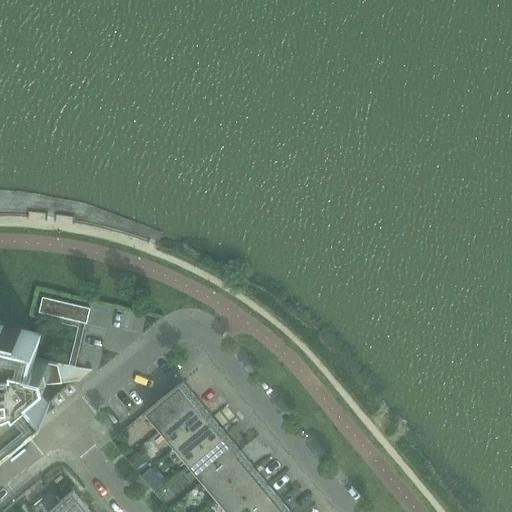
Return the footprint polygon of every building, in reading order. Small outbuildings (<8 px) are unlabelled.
[(39,312),(86,323),(87,323),(90,309),(43,298),(39,312)] [(0,324),(0,446),(21,429),(24,433),(38,422),(35,418),(50,405),(48,404),(47,405),(34,388),(35,387),(34,386),(51,372),(49,362),(35,359),(36,357),(34,357),(39,336),(41,336),(41,334),(22,330),(23,325),(6,321),(5,326),(0,324)] [(102,362),(118,345),(110,338),(94,355),(102,362)] [(147,411),(162,429),(197,400),(182,382),(147,411)] [(162,429),(176,446),(211,417),(197,400),(162,429)] [(176,446),(190,463),(226,434),(211,417),(176,446)] [(190,463),(205,481),(240,451),(226,434),(190,463)] [(205,481),(219,498),(254,469),(240,451),(205,481)] [(219,498),(230,511),(236,511),(269,486),(254,469),(219,498)] [(236,511),(272,511),(283,503),(269,486),(236,511)] [(81,511),(88,507),(80,497),(77,500),(72,494),(75,491),(74,490),(61,501),(56,495),(57,495),(52,489),(32,506),(36,511),(81,511)] [(272,511),(290,511),(283,503),(272,511)]
